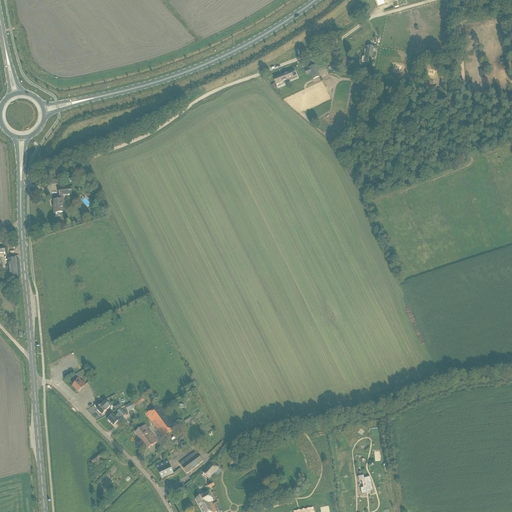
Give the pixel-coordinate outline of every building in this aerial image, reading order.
[(361,62),(366,63),(370,64),(373,48),(367,46),(366,54),(365,54),(364,57),(362,57),(361,62)] [(308,69),(305,70),(307,74),(310,73),(313,79),(319,77),(315,65),(308,68),(308,69)] [(273,78),(275,83),(276,85),(289,79),(290,81),(297,78),(295,75),(294,70),(293,70),(293,71),(293,70),(294,71),(287,74),(287,73),(273,78)] [(291,97),(294,102),(300,99),(297,94),(291,97)] [(60,200),(58,200),(54,201),(54,209),(53,209),(54,213),(65,212),(63,195),(71,195),(70,187),(58,188),(59,196),(60,196),(60,200)] [(470,200),(472,200),(474,204),(478,203),(476,198),(478,198),(476,193),(469,195),(470,200)] [(6,267),(7,278),(17,277),(15,259),(7,260),(8,267),(6,267)] [(75,375),(78,377),(76,379),(77,380),(74,383),(75,384),(73,386),(79,392),(85,385),(79,379),(84,374),(82,371),(75,375)] [(101,405),(97,410),(102,415),(110,407),(104,402),(101,405)] [(132,403),(125,406),(127,412),(135,408),(132,403)] [(176,428),(159,405),(146,415),(163,438),(176,428)] [(122,418),(126,414),(120,408),(116,412),(122,418)] [(112,415),(111,417),(107,420),(113,426),(118,421),(116,419),(119,416),(116,413),(113,416),(112,415)] [(145,425),(139,429),(135,432),(141,441),(138,443),(144,452),(157,442),(150,433),(145,425)] [(195,452),(183,461),(179,464),(187,474),(203,461),(195,452)] [(103,456),(100,453),(91,461),(93,464),(103,456)] [(173,474),(168,461),(155,466),(161,479),(173,474)] [(209,479),(219,468),(212,461),(202,473),(209,479)] [(363,476),(358,477),(359,482),(362,481),(363,488),(364,491),(370,490),(369,488),(372,487),(371,484),(368,484),(367,478),(364,479),(363,476)] [(211,502),(206,494),(200,497),(196,499),(201,508),(211,502)] [(211,502),(201,508),(202,511),(216,511),(217,511),(211,502)]
